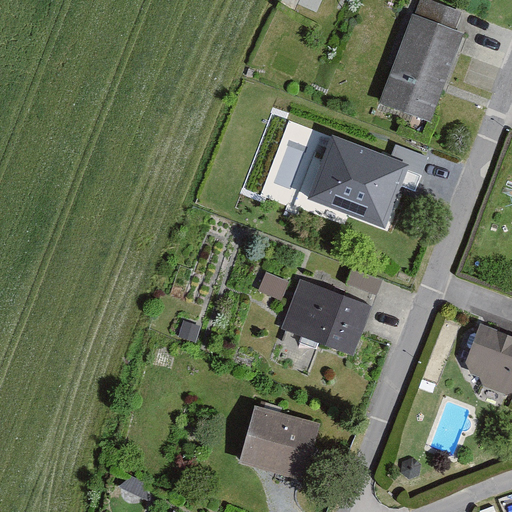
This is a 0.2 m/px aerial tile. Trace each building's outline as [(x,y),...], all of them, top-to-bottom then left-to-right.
[(461,37),(412,19),(381,106),(429,124),(461,37)] [(391,157),(332,134),(307,198),(385,228),(408,169),(410,164),(391,157)] [(408,169),(421,174),(428,156),(396,144),(391,157),(410,164),(408,169)] [(347,284),(377,295),(383,280),(352,269),(347,284)] [(266,271),(258,290),(282,299),(289,279),(266,271)] [(373,306),(301,279),(282,328),(354,355),(373,306)] [(511,336),(480,327),(463,382),(511,397),(511,336)] [(327,429),(254,411),(241,466),(313,483),(327,429)]
